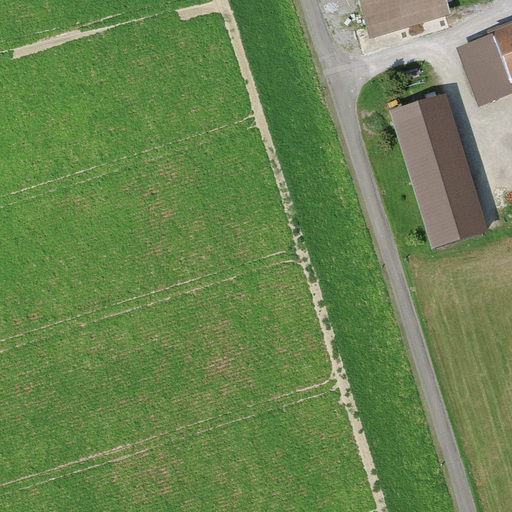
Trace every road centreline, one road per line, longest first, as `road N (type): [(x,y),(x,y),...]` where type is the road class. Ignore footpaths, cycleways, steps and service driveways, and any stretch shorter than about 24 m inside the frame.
road 1 (track): [(471,511),(317,0)]
road 2 (track): [(511,5),(341,79)]
